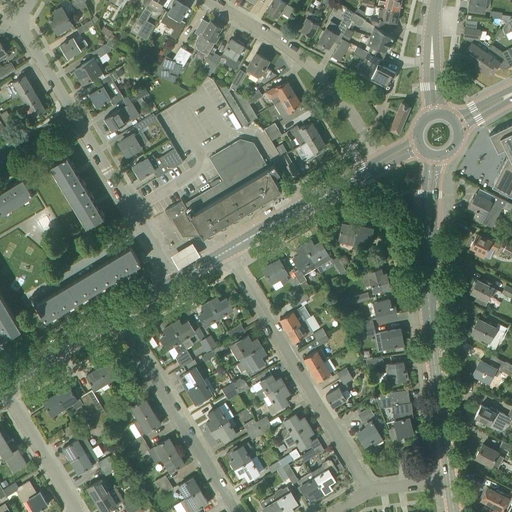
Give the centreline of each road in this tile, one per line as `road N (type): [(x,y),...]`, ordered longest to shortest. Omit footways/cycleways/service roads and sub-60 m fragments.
road 1 (residential): [(364,488),(229,249)]
road 2 (residential): [(376,159),(310,65),(207,0)]
road 3 (residential): [(234,511),(122,313)]
road 4 (secondary): [(449,485),(428,259)]
road 5 (residential): [(177,280),(76,118)]
road 6 (residential): [(75,511),(0,387)]
road 7 (secondary): [(0,387),(122,313)]
